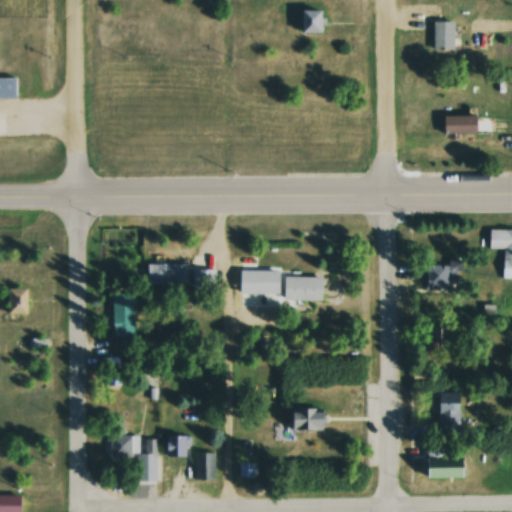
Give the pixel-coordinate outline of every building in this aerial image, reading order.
[(297,31),(317,31),(317,9),(297,9),(297,31)] [(437,49),(457,48),(457,21),(436,22),(437,49)] [(14,78),(0,77),(0,97),(14,98),(14,78)] [(447,134),(482,133),(482,116),(446,117),(447,134)] [(511,229),(487,229),(487,248),(501,248),(501,269),(511,268),(511,229)] [(183,264),(144,264),(144,285),(183,285),(183,264)] [(454,287),(454,265),(423,265),(423,287),(454,287)] [(213,300),(213,269),(190,269),(190,300),(213,300)] [(319,299),(319,276),(281,276),(281,299),(319,299)] [(4,314),(24,314),(24,288),(4,288),(4,314)] [(131,293),(110,294),(111,353),(133,352),(131,293)] [(427,347),(455,347),(455,328),(427,328),(427,347)] [(435,391),(435,435),(457,435),(457,391),(435,391)] [(318,429),(318,409),(287,409),(287,429),(318,429)] [(134,481),(155,481),(156,439),(144,439),(144,452),(137,452),(137,436),(123,435),(123,422),(108,422),(108,456),(134,456),(134,481)] [(162,436),(162,457),(183,457),(183,436),(162,436)] [(213,480),(213,452),(193,452),(193,480),(213,480)] [(421,478),(457,477),(457,458),(421,458),(421,478)] [(0,494),(0,511),(17,511),(18,494),(0,494)]
